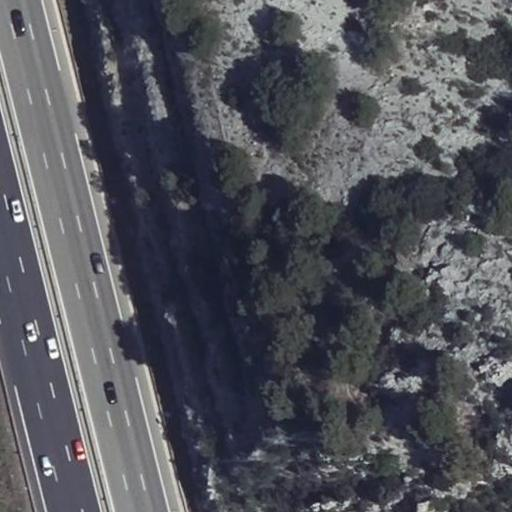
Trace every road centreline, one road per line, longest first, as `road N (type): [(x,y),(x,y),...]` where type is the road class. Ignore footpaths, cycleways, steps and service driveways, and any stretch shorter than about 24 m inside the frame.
road 1 (motorway): [(141,511),(27,0)]
road 2 (motorway): [(0,192),(76,511)]
